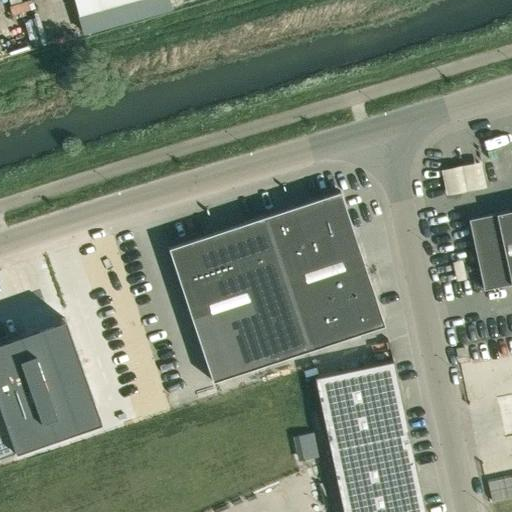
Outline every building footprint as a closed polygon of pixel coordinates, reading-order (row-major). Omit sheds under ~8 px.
[(75,0),(79,14),(128,0),(75,0)] [(480,151),(442,159),(448,190),(486,182),(480,151)] [(364,331),(384,325),(371,286),(367,273),(353,230),(340,190),(264,216),(245,222),(168,247),(174,267),(212,381),(364,331)] [(501,240),(474,246),(483,289),(511,283),(511,209),(496,213),(501,240)] [(425,511),(393,360),(315,377),(343,511),(425,511)] [(0,456),(15,451),(0,407),(0,456)]
